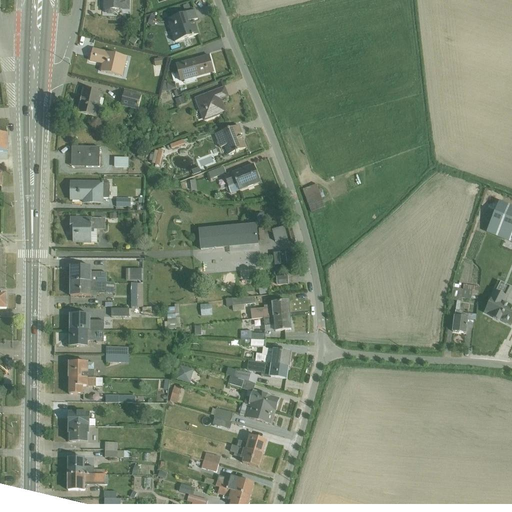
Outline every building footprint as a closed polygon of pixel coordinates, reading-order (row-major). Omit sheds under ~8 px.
[(104,0),(105,12),(108,15),(112,15),(115,12),(115,10),(122,10),(130,11),(129,0),(104,0)] [(195,11),(167,20),(175,43),(198,35),(194,21),(198,20),(195,11)] [(151,15),(147,24),(152,26),(156,16),(151,15)] [(93,50),(90,61),(103,64),(101,72),(123,77),(128,58),(93,50)] [(185,80),(195,77),(214,72),(210,56),(176,65),(180,81),(185,80)] [(164,81),(162,92),(168,92),(180,89),(179,84),(176,85),(176,87),(167,81),(167,82),(166,81),(164,81)] [(224,88),(195,100),(203,121),(225,112),(222,104),(221,104),(219,100),(227,97),(224,88)] [(84,89),(78,113),(97,117),(99,107),(100,107),(102,99),(101,99),(102,93),(84,89)] [(124,91),(121,107),(138,111),(142,96),(124,91)] [(184,97),(175,100),(178,107),(186,104),(184,97)] [(239,126),(215,135),(220,148),(225,147),(228,156),(245,149),(240,135),(242,134),(239,126)] [(183,140),(170,146),(172,150),(185,145),(185,144),(189,143),(187,140),(184,141),(183,140)] [(86,164),(86,168),(100,168),(100,147),(72,148),(74,148),(74,163),(86,164)] [(74,148),(72,148),(72,167),(86,168),(86,164),(74,163),(74,148)] [(155,151),(152,164),(156,165),(155,167),(159,168),(159,167),(160,167),(164,151),(159,150),(158,152),(155,151)] [(129,158),(115,158),(114,168),(128,169),(129,158)] [(237,185),(239,191),(261,183),(254,165),(224,177),(229,188),(237,185)] [(224,167),(208,174),(210,180),(226,174),(224,167)] [(184,183),(183,188),(192,191),(197,190),(196,180),(184,183)] [(110,183),(72,183),(72,184),(72,200),(71,200),(82,200),(82,204),(103,204),(103,198),(110,199),(110,183)] [(237,185),(229,188),(231,195),(239,191),(237,185)] [(317,185),(303,190),(311,213),(325,208),(322,199),(325,198),(322,189),(321,190),(321,187),(318,188),(317,185)] [(131,199),(117,199),(116,208),(131,208),(131,199)] [(511,206),(499,201),(486,233),(495,236),(493,240),(506,245),(507,241),(511,243),(511,206)] [(94,230),(97,230),(105,230),(105,219),(71,219),(71,232),(74,232),(74,243),(91,243),(92,233),(94,233),(94,230)] [(257,225),(199,230),(201,250),(259,245),(257,225)] [(284,227),(272,230),(275,242),(287,239),(284,227)] [(491,272),(502,279),(507,270),(496,263),(491,272)] [(71,283),(106,283),(107,273),(92,273),(92,267),(71,267),(71,283)] [(142,270),(126,270),(126,282),(142,282),(142,270)] [(286,277),(276,278),(277,285),(287,284),(286,277)] [(492,299),(485,313),(493,317),(493,318),(499,321),(500,321),(511,326),(511,323),(511,305),(505,302),(511,288),(498,281),(489,298),(492,299)] [(106,283),(71,283),(71,297),(91,297),(91,291),(97,291),(97,294),(114,294),(114,283),(106,283)] [(143,284),(131,283),(131,307),(137,307),(137,308),(143,308),(143,284)] [(463,290),(478,294),(479,287),(463,285),(463,290)] [(459,289),(453,288),(451,300),(457,301),(453,332),(466,334),(467,328),(472,329),(473,320),(476,320),(477,315),(462,314),(462,312),(460,311),(462,299),(478,300),(478,294),(463,290),(459,289)] [(255,297),(225,300),(226,308),(232,307),(233,312),(245,311),(244,306),(255,304),(255,297)] [(264,318),(290,316),(288,302),(272,304),(272,306),(264,307),(264,309),(251,310),(252,320),(264,318)] [(211,304),(200,305),(202,317),(212,316),(211,304)] [(175,308),(176,330),(181,330),(181,327),(185,327),(185,320),(179,320),(179,305),(175,305),(175,308)] [(176,330),(175,308),(167,308),(168,330),(176,330)] [(70,331),(104,331),(104,322),(90,321),(90,316),(70,315),(70,331)] [(290,316),(264,318),(265,327),(274,325),(275,332),(291,330),(290,316)] [(104,331),(70,331),(70,347),(88,347),(88,341),(97,341),(97,343),(104,343),(104,331)] [(240,341),(265,342),(265,335),(252,335),(252,332),(241,332),(240,341)] [(159,343),(159,356),(171,356),(171,343),(159,343)] [(106,356),(129,356),(129,348),(107,347),(106,356)] [(265,348),(263,348),(262,355),(272,357),(273,350),(266,350),(265,348)] [(255,363),(289,368),(291,353),(273,350),(272,357),(262,355),(257,354),(255,363)] [(129,356),(106,356),(106,363),(125,363),(125,364),(129,365),(129,356)] [(289,368),(255,363),(249,362),(247,372),(262,374),(261,377),(271,379),(271,378),(287,380),(289,368)] [(88,371),(89,363),(70,363),(69,379),(94,379),(94,371),(88,371)] [(180,366),(176,380),(190,384),(194,370),(180,366)] [(231,377),(256,384),(258,378),(228,368),(226,375),(231,377)] [(256,384),(231,377),(228,384),(242,388),(241,389),(248,391),(244,404),(275,413),(279,399),(254,392),(256,384)] [(94,379),(69,379),(69,395),(83,395),(84,387),(103,387),(103,379),(94,379)] [(174,386),(170,402),(177,404),(181,388),(174,386)] [(275,413),(244,404),(243,403),(240,416),(272,426),(275,413)] [(153,418),(163,418),(163,408),(153,408),(153,418)] [(214,418),(230,423),(233,414),(216,409),(214,418)] [(90,428),(90,420),(90,413),(69,413),(69,427),(90,428)] [(230,423),(214,418),(212,424),(230,430),(232,423),(230,423)] [(90,428),(69,427),(69,434),(70,434),(70,443),(88,443),(88,435),(90,435),(90,428)] [(237,447),(263,455),(267,441),(249,436),(247,444),(239,441),(237,447)] [(105,451),(117,451),(118,443),(105,443),(105,451)] [(263,455),(237,447),(232,446),(230,452),(234,454),(242,456),(241,459),(244,460),(242,464),(259,468),(263,455)] [(204,461),(219,465),(221,458),(206,453),(204,461)] [(68,475),(105,475),(105,470),(94,470),(94,468),(85,467),(85,459),(68,459),(68,475)] [(219,465),(204,461),(203,463),(195,460),(194,466),(217,473),(219,465)] [(105,475),(68,475),(68,491),(85,491),(85,486),(105,486),(105,485),(109,486),(109,475),(105,475)] [(220,488),(250,497),(254,484),(246,482),(247,479),(242,478),(242,480),(231,477),(230,480),(219,477),(217,483),(215,483),(215,481),(206,478),(205,484),(220,488)] [(192,504),(206,508),(208,501),(193,496),(195,489),(181,485),(179,493),(189,495),(187,502),(192,504)] [(250,497),(220,488),(218,495),(223,496),(222,499),(231,502),(230,506),(246,511),(250,497)] [(121,499),(104,499),(104,507),(121,507),(121,499)]
